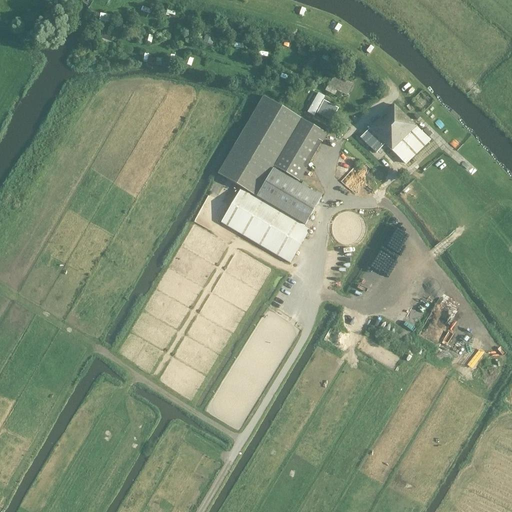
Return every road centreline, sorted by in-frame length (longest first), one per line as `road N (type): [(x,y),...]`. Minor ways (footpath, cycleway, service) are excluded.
road 1 (track): [(0,289),(243,442)]
road 2 (track): [(389,83),(330,34),(208,0)]
road 3 (track): [(511,212),(391,96)]
road 4 (track): [(418,244),(376,312),(319,294)]
